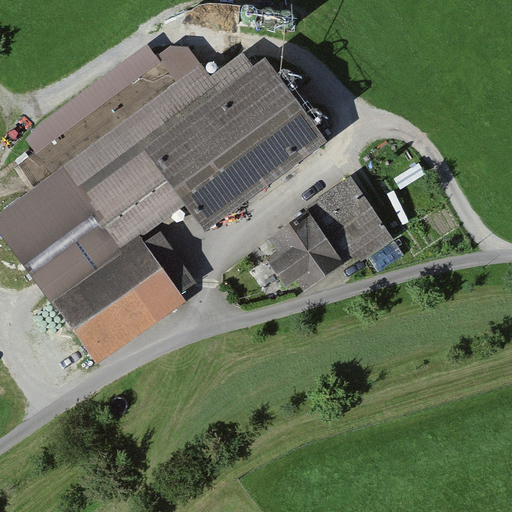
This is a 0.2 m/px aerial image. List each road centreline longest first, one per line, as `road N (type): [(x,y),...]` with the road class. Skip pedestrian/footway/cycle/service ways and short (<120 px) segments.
road 1 (track): [(0,448),(140,359),(215,328),(442,266),(511,255)]
road 2 (track): [(215,328),(204,260),(338,164),(368,122),(420,142),(496,254)]
